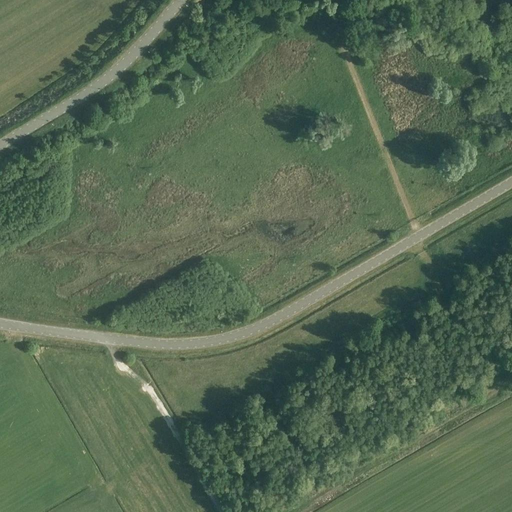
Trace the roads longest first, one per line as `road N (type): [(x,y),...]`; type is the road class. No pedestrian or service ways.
road 1 (unclassified): [(0,325),(161,345),(228,338),(511,183)]
road 2 (tertiary): [(0,145),(114,73),(180,0)]
road 3 (track): [(414,239),(451,309),(511,347)]
